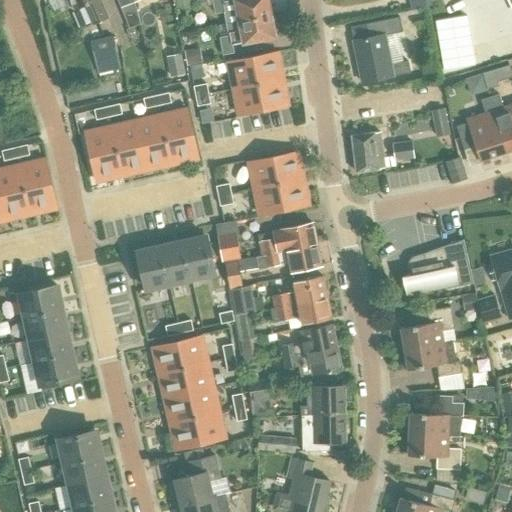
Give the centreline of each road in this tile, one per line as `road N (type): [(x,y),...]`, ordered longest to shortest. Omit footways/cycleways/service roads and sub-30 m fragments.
road 1 (residential): [(141,511),(53,123),(12,0)]
road 2 (residential): [(358,511),(370,383),(345,219)]
road 3 (residential): [(345,219),(333,187),(308,0)]
road 4 (residential): [(511,176),(345,219)]
